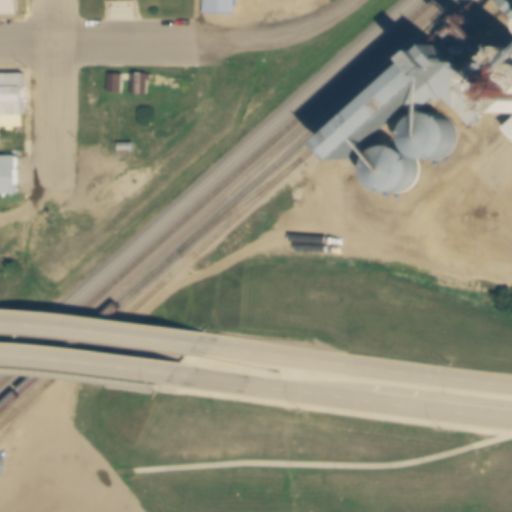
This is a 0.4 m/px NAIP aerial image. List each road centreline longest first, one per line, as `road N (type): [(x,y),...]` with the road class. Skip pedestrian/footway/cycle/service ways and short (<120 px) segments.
road 1 (trunk): [(175,374),(511,419)]
road 2 (trunk): [(511,385),(196,344)]
road 3 (residential): [(262,38),(0,43)]
road 4 (trunk): [(196,344),(0,321)]
road 5 (trunk): [(0,354),(175,374)]
